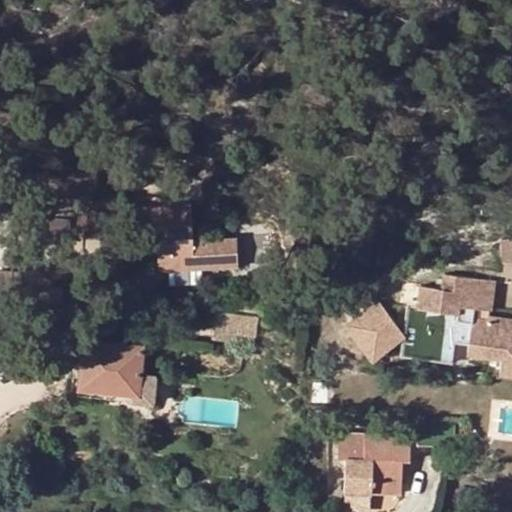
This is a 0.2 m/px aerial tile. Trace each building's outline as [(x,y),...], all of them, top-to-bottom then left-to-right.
[(140,207),(141,225),(141,244),(157,243),(158,253),(159,270),(220,266),(219,240),(193,241),(191,205),(140,207)] [(141,225),(106,227),(107,255),(158,253),(157,243),(141,244),(141,225)] [(511,261),(511,238),(501,239),(501,262),(511,261)] [(237,239),(219,240),(220,266),(238,265),(237,239)] [(396,324),(410,325),(407,357),(445,360),(447,340),(461,341),(460,348),(494,352),(493,367),(511,368),(511,319),(480,317),(471,316),(464,315),(465,306),(472,306),(481,307),(484,278),(434,273),(432,288),(410,286),(408,307),(397,307),(396,324)] [(395,333),(371,303),(341,327),(362,353),(369,354),(395,333)] [(33,305),(20,304),(20,316),(32,317),(33,305)] [(231,334),(234,313),(215,310),(211,339),(230,341),(231,334)] [(255,337),(258,316),(234,313),(231,334),(255,337)] [(139,373),(142,347),(136,346),(138,322),(92,316),(90,343),(81,342),(79,370),(89,370),(87,390),(130,394),(129,399),(153,402),(155,375),(139,373)] [(410,325),(396,324),(395,333),(393,356),(407,357),(410,325)] [(460,348),(459,356),(481,358),(481,366),(493,367),(494,352),(460,348)] [(89,370),(79,370),(76,389),(87,390),(89,370)] [(453,421),(417,419),(416,444),(452,446),(453,421)] [(370,486),(400,487),(401,462),(408,461),(409,438),(336,435),(335,459),(343,459),(342,494),(370,494),(370,486)] [(400,495),(400,487),(370,486),(370,494),(400,495)]
